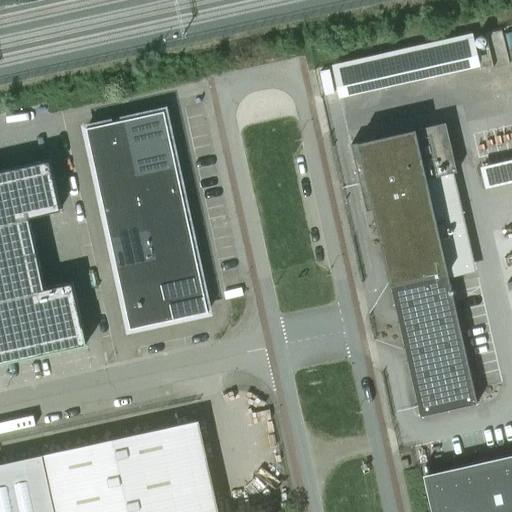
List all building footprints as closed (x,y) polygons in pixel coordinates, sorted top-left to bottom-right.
[(468,35),(324,59),(330,94),(474,70),(468,35)] [(164,111),(125,120),(131,148),(171,140),(164,111)] [(86,128),(92,157),(131,148),(125,120),(86,128)] [(351,145),(367,212),(373,210),(390,287),(391,286),(421,416),(477,403),(427,179),(457,172),(446,123),(351,145)] [(171,140),(131,148),(138,177),(177,169),(171,140)] [(92,157),(99,186),(138,177),(131,148),(92,157)] [(44,161),(0,170),(0,362),(80,345),(67,283),(39,289),(24,219),(55,212),(44,161)] [(177,169),(138,177),(144,206),(183,197),(177,169)] [(99,186),(105,214),(144,206),(138,177),(99,186)] [(183,197),(144,206),(150,234),(189,226),(183,197)] [(105,214),(111,243),(150,234),(144,206),(105,214)] [(189,226),(150,234),(157,263),(196,255),(189,226)] [(111,243),(118,272),(157,263),(150,234),(111,243)] [(196,255),(157,263),(163,292),(202,283),(196,255)] [(118,272),(124,300),(163,292),(157,263),(118,272)] [(202,283),(163,292),(169,321),(208,312),(202,283)] [(163,292),(124,300),(130,329),(169,321),(163,292)] [(267,511),(267,509),(253,511),(218,511),(198,421),(0,463),(0,511),(267,511)] [(511,511),(511,458),(428,478),(435,511),(511,511)]
